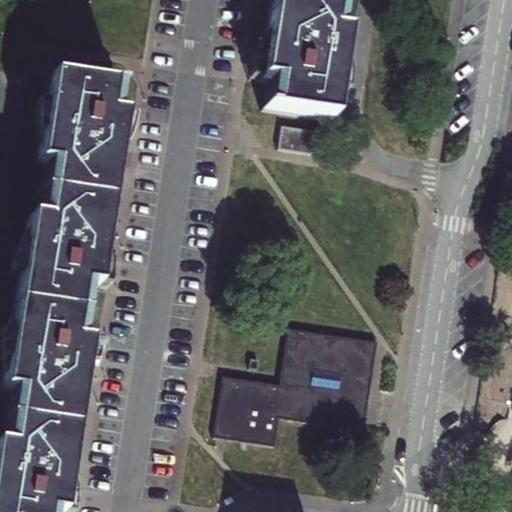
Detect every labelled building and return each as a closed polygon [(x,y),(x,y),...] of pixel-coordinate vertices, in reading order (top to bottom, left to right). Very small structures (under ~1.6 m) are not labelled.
[(265,0),(253,78),(263,79),(258,108),(326,118),(330,93),(337,47),(340,33),(333,32),(326,31),(330,0),(265,0)] [(83,81),(87,61),(53,56),(49,76),(83,81)] [(0,511),(57,511),(83,347),(74,346),(82,290),(91,291),(118,120),(110,119),(114,91),(48,81),(43,109),(36,153),(34,167),(43,168),(50,170),(41,224),(34,223),(26,222),(23,237),(17,280),(8,335),(2,378),(0,387),(0,393),(7,395),(15,396),(6,450),(0,449),(0,511)] [(313,136),(279,132),(276,152),(310,157),(313,136)] [(373,341),(285,329),(279,374),(278,387),(273,418),(361,430),(373,341)] [(278,387),(224,380),(214,440),(227,442),(270,448),(273,418),(278,387)]
